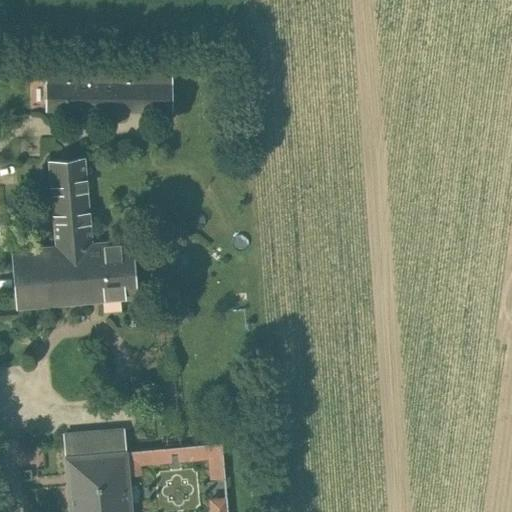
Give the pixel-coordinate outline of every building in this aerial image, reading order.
[(46,59),(47,109),(174,108),(174,58),(46,59)] [(13,248),(18,309),(139,298),(134,238),(97,241),(90,154),(49,158),(57,244),(13,248)] [(68,455),(128,451),(126,428),(66,432),(68,455)] [(213,511),(230,511),(225,443),(128,451),(129,465),(209,458),(211,479),(225,478),(226,497),(212,498),(213,511)] [(68,455),(72,511),(133,511),(129,465),(128,451),(68,455)]
